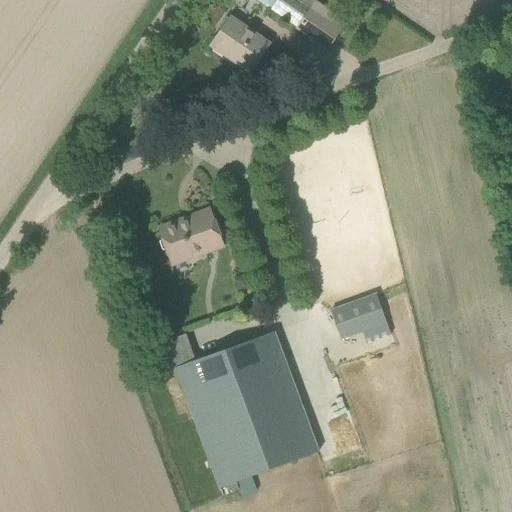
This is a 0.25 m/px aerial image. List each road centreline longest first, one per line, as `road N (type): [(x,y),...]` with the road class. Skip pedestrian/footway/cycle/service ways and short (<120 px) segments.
road 1 (unclassified): [(48,201),(511,23)]
road 2 (unclassified): [(48,201),(186,0)]
